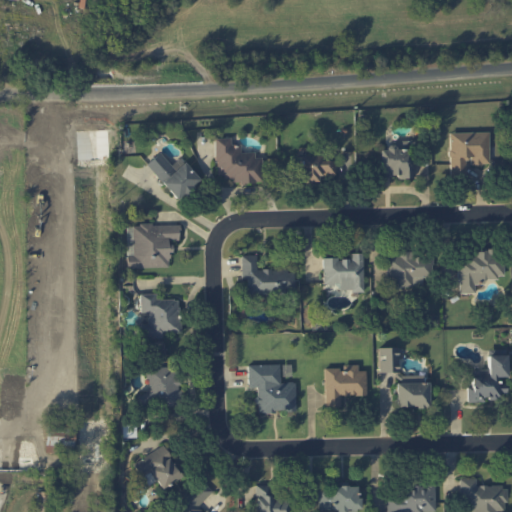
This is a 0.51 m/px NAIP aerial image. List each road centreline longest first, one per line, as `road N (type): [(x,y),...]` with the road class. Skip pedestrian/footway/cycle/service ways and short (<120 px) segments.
road 1 (residential): [(511,214),(246,221),(229,226),(215,251),(220,424),(231,442),(250,450),(511,442)]
road 2 (residential): [(0,95),(511,68)]
